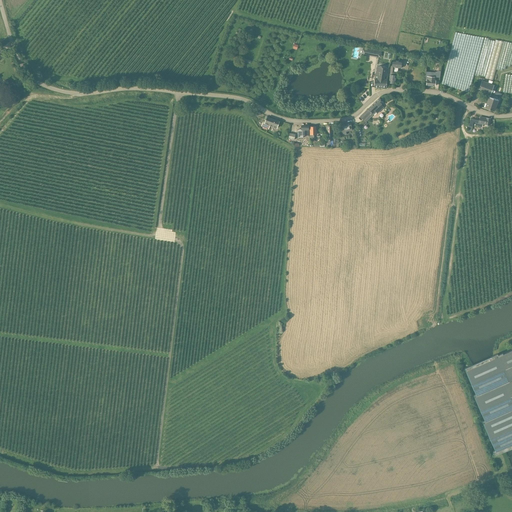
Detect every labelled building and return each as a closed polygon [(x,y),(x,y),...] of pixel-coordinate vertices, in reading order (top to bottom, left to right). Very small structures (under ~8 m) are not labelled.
[(492,69),(490,79),(493,80),(503,41),(495,39),(489,67),(489,68),(492,69)] [(391,65),(391,66),(389,83),(395,83),(396,73),(397,73),(398,67),(401,68),(402,61),(392,60),(392,65),(391,65)] [(375,78),(375,87),(387,88),(387,79),(385,79),(385,76),(388,76),(389,69),(378,67),(377,67),(375,78)] [(426,76),(426,80),(427,80),(427,83),(426,85),(435,86),(436,80),(435,80),(435,79),(434,79),(434,77),(435,72),(426,71),(426,76)] [(488,94),(490,94),(493,85),(482,81),(478,91),(488,94)] [(498,100),(489,97),(490,94),(488,94),(487,98),(488,99),(485,108),(495,111),(498,100)] [(383,102),(382,101),(382,100),(382,99),(380,99),(379,98),(368,109),(369,110),(366,113),(365,112),(360,116),(364,120),(372,112),(373,114),(376,112),(377,113),(384,107),(381,105),(383,102)] [(269,129),(270,125),(277,128),(279,122),(267,117),(265,123),(263,122),(261,126),(269,129)] [(479,122),(476,121),(475,125),(482,127),(483,124),(485,124),(490,125),(491,119),(480,117),(479,122)] [(346,131),(352,130),(351,123),(342,124),(343,135),(347,134),(346,131)] [(309,126),(301,126),(301,130),(300,135),(309,135),(309,130),(309,126)] [(505,383),(511,399),(511,350),(503,354),(503,353),(498,355),(509,381),(505,383)]
